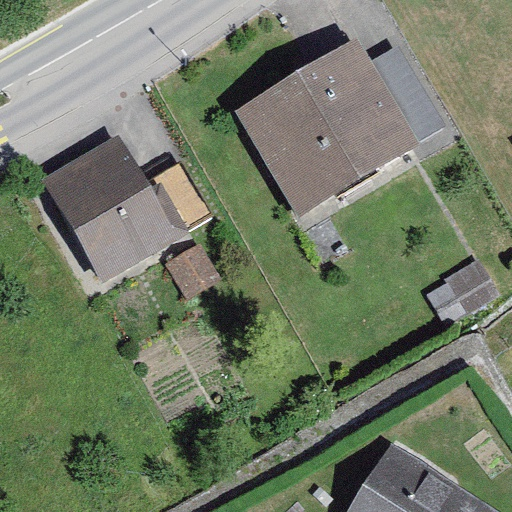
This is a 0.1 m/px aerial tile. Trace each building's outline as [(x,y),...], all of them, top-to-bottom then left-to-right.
[(409,150),(355,58),(250,120),(304,212),(409,150)] [(142,191),(120,154),(56,191),(110,283),(183,240),(177,231),(201,217),(174,172),(142,191)] [(216,289),(200,263),(174,279),(190,305),(216,289)] [(493,307),(474,274),(424,303),(443,336),(493,307)] [(469,511),(393,463),(361,511),(469,511)]
